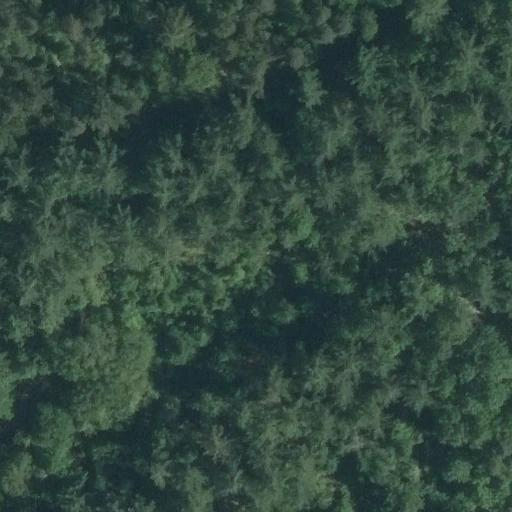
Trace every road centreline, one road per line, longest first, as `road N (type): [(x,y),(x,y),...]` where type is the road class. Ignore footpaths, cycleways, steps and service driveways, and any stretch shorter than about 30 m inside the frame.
road 1 (track): [(0,125),(39,131),(157,116),(237,84)]
road 2 (track): [(419,0),(237,84)]
